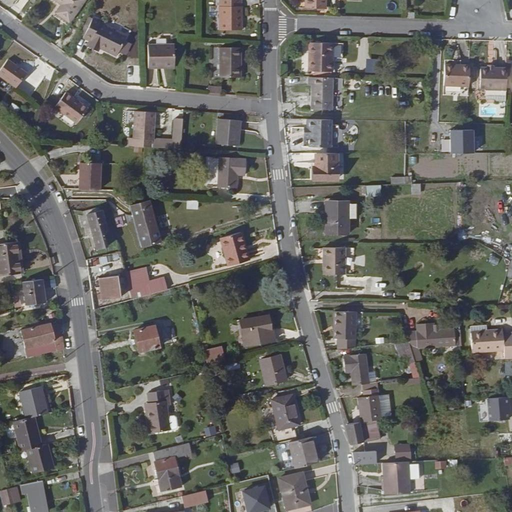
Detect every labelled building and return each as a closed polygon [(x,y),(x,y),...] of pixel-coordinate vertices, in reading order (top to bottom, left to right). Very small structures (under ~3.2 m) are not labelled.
[(57,0),(68,7),(67,9),(86,10),(92,1),(91,0),(57,0)] [(242,0),(220,0),(219,29),(241,30),(242,0)] [(308,0),(309,10),(326,11),(326,9),(336,9),(335,0),(308,0)] [(62,15),(76,24),(86,10),(67,9),(62,15)] [(107,25),(108,23),(100,20),(91,39),(98,43),(96,46),(105,50),(107,47),(113,50),(112,52),(123,57),(133,38),(107,25)] [(330,74),(330,45),(309,44),(308,73),(330,74)] [(171,64),(171,45),(147,45),(147,67),(158,67),(158,64),(171,64)] [(216,47),(216,76),(233,76),(233,58),(236,58),(236,47),(216,47)] [(33,74),(14,61),(4,76),(30,78),(33,74)] [(471,89),(472,67),(447,66),(446,88),(471,89)] [(496,70),(490,70),(483,70),(483,91),(487,91),(509,92),(509,71),(496,70)] [(21,87),(24,87),(30,78),(4,76),(21,87)] [(332,112),(333,80),(308,79),(308,87),(311,87),(311,112),(332,112)] [(73,118),(83,103),(60,89),(50,104),(73,118)] [(500,103),(508,103),(509,92),(487,91),(487,100),(496,101),(500,103)] [(152,130),(154,112),(135,110),(134,130),(133,138),(147,139),(180,142),(182,112),(175,112),(173,131),(152,130)] [(239,140),(240,119),(218,117),(216,139),(239,140)] [(331,148),(331,122),(308,121),(308,130),(308,132),(310,132),(310,139),(310,148),(331,148)] [(451,132),(451,156),(473,155),(473,132),(451,132)] [(252,172),(253,155),(224,153),(221,181),(242,183),(243,171),(252,172)] [(315,182),(338,182),(338,156),(317,156),(317,170),(314,170),(315,182)] [(103,185),(103,158),(82,158),(82,185),(103,185)] [(413,195),(422,195),(422,186),(413,186),(413,195)] [(386,197),(386,187),(370,188),(371,198),(386,197)] [(154,239),(166,234),(151,194),(132,201),(136,210),(137,209),(144,226),(142,227),(147,240),(148,241),(154,239)] [(186,208),(197,209),(198,201),(187,200),(186,208)] [(116,225),(113,204),(96,206),(102,243),(113,241),(111,225),(116,225)] [(357,206),(350,206),(350,204),(330,204),(330,216),(329,217),(330,235),(351,235),(350,220),(358,220),(357,206)] [(236,263),(256,258),(249,230),(229,236),(236,263)] [(23,238),(0,241),(0,258),(7,258),(8,266),(23,264),(21,255),(25,254),(23,238)] [(352,278),(352,251),(330,251),(330,277),(352,278)] [(0,271),(0,274),(9,272),(8,266),(7,258),(0,258),(0,271)] [(23,270),(23,264),(8,266),(9,272),(23,270)] [(163,277),(150,280),(146,266),(129,271),(133,296),(166,288),(163,277)] [(105,294),(123,293),(122,272),(104,273),(105,294)] [(28,304),(47,302),(44,278),(26,281),(28,304)] [(15,308),(22,306),(19,296),(12,297),(15,308)] [(362,349),(363,312),(342,312),(342,340),(344,340),(344,351),(362,349)] [(270,328),(269,328),(266,314),(238,320),(244,344),(273,338),(270,328)] [(144,347),(163,342),(158,320),(138,325),(144,347)] [(49,321),(20,328),(27,353),(65,343),(63,336),(54,338),(50,323),(49,321)] [(423,331),(411,331),(414,343),(420,363),(427,361),(424,348),(459,346),(459,329),(441,330),(440,322),(423,323),(423,331)] [(63,336),(59,323),(50,323),(54,338),(63,336)] [(511,335),(507,336),(507,331),(491,332),(491,334),(476,335),(477,353),(508,352),(508,361),(511,360),(511,335)] [(27,355),(65,345),(65,343),(27,353),(27,355)] [(409,368),(421,365),(420,363),(414,343),(402,344),(409,368)] [(207,362),(231,356),(228,344),(204,350),(207,362)] [(267,384),(286,379),(279,353),(261,358),(267,384)] [(368,386),(374,386),(370,356),(348,359),(350,374),(356,374),(358,387),(368,386)] [(44,385),(22,391),(27,410),(49,405),(44,385)] [(383,393),(382,385),(374,386),(368,386),(369,394),(383,393)] [(167,399),(170,398),(168,388),(149,391),(150,401),(148,401),(149,409),(146,410),(148,420),(151,420),(152,431),(171,429),(167,399)] [(386,423),(384,406),(383,393),(369,394),(370,401),(362,401),(364,425),(379,423),(386,423)] [(297,414),(298,414),(292,396),(273,401),(284,440),(303,435),(297,414)] [(511,406),(511,398),(490,399),(492,422),(511,421),(510,406),(511,406)] [(49,405),(27,410),(29,417),(38,415),(50,412),(49,405)] [(388,423),(395,422),(393,405),(384,406),(386,423),(388,423)] [(17,420),(24,450),(30,448),(45,444),(38,415),(29,417),(17,420)] [(364,425),(360,425),(351,426),(354,446),(381,443),(379,423),(364,425)] [(212,435),(220,433),(218,426),(210,428),(212,435)] [(511,432),(503,433),(504,444),(511,443),(511,432)] [(299,464),(321,459),(314,434),(292,439),(299,464)] [(52,443),(45,444),(30,448),(36,472),(58,467),(58,465),(62,464),(61,456),(56,457),(52,443)] [(180,453),(191,450),(189,443),(178,446),(180,453)] [(178,446),(160,450),(163,461),(181,456),(180,453),(178,446)] [(439,456),(439,446),(417,446),(417,457),(439,456)] [(357,467),(378,465),(377,452),(355,453),(357,467)] [(163,461),(162,461),(167,481),(186,475),(181,456),(163,461)] [(434,461),(422,463),(424,474),(435,473),(434,461)] [(238,462),(229,465),(231,473),(240,470),(238,462)] [(446,462),(435,462),(435,470),(446,470),(446,462)] [(387,496),(412,494),(410,463),(391,464),(385,465),(387,496)] [(307,487),(311,486),(306,468),(284,474),(291,505),(310,501),(307,487)] [(189,486),(186,475),(167,481),(170,491),(189,486)] [(34,511),(44,511),(50,511),(47,487),(32,489),(34,511)] [(207,488),(184,494),(187,506),(210,500),(207,488)] [(8,506),(17,504),(13,489),(4,491),(8,506)]
